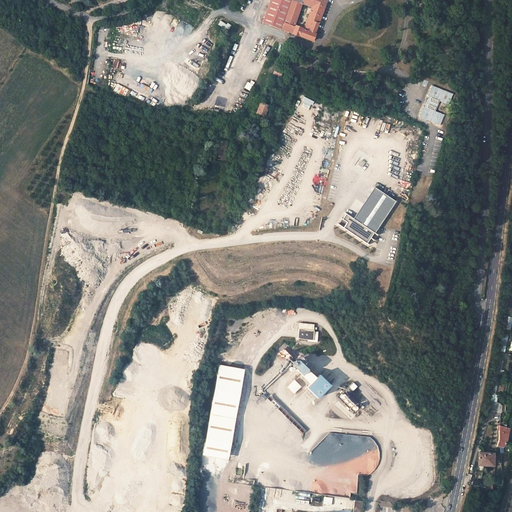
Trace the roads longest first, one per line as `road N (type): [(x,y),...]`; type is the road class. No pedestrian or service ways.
road 1 (track): [(0,412),(31,337),(59,160),(85,75),(89,17)]
road 2 (secondary): [(511,118),(488,317),(450,511)]
road 3 (unknown): [(126,81),(142,42),(198,34),(220,9),(322,44)]
road 4 (track): [(188,246),(168,223),(69,198)]
